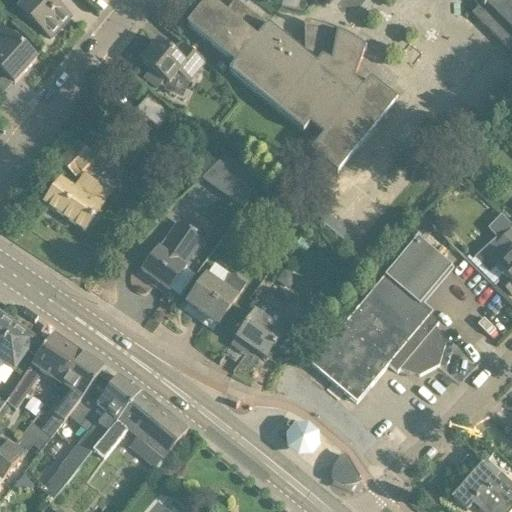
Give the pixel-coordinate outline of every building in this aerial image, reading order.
[(51,42),(71,20),(54,3),(56,0),(30,0),(20,11),(51,42)] [(511,0),(470,0),(480,9),(473,16),(511,54),(511,0)] [(236,68),(235,67),(229,75),(304,135),(310,128),(324,139),(312,155),(338,176),(397,103),(371,82),(364,91),(355,83),(365,54),(366,54),(367,53),(359,47),(352,43),(342,37),(334,34),(327,32),(319,30),(311,28),(304,27),(304,29),(305,29),(305,56),(302,55),(237,2),(226,16),(209,2),(204,9),(252,48),(236,68)] [(188,29),(235,67),(236,68),(252,48),(204,9),(188,29)] [(37,63),(12,39),(1,51),(0,49),(0,81),(4,77),(15,87),(37,63)] [(145,81),(159,92),(166,83),(170,87),(179,76),(190,85),(207,65),(184,47),(175,57),(159,44),(142,64),(152,72),(145,81)] [(78,180),(96,161),(78,145),(60,164),(78,180)] [(223,161),(204,182),(238,213),(258,192),(223,161)] [(86,233),(113,195),(85,176),(75,191),(62,183),(46,206),(86,233)] [(161,251),(161,250),(144,274),(171,293),(187,269),(204,244),(179,226),(161,251)] [(511,233),(480,266),(511,298),(511,233)] [(419,240),(386,280),(312,368),(358,407),(390,369),(398,376),(401,373),(421,379),(440,369),(446,349),(437,330),(439,327),(431,320),(431,319),(420,309),(454,270),(419,240)] [(232,277),(223,290),(207,279),(188,306),(220,327),(247,287),(232,277)] [(226,356),(236,363),(247,347),(267,360),(273,351),(275,352),(277,348),(285,336),(254,315),(226,356)] [(0,354),(16,332),(0,320),(0,354)] [(16,332),(0,354),(0,376),(9,364),(18,371),(35,345),(16,332)] [(66,364),(77,372),(86,360),(85,359),(84,361),(53,341),(6,408),(16,415),(42,378),(52,384),(66,364)] [(105,374),(86,360),(77,372),(65,388),(64,387),(62,389),(71,396),(41,435),(52,442),(69,421),(92,391),(105,374)] [(106,401),(92,391),(69,421),(87,436),(57,475),(70,485),(94,456),(142,399),(119,382),(106,401)] [(142,399),(94,456),(104,463),(87,486),(117,511),(124,511),(188,436),(142,399)] [(317,427),(307,420),(294,422),(286,432),(288,445),(298,453),(313,450),(320,439),(317,427)] [(0,470),(13,455),(12,454),(15,449),(8,443),(0,453),(0,470)] [(13,455),(0,470),(0,483),(2,485),(24,456),(15,449),(12,454),(13,455)] [(360,481),(348,460),(347,461),(348,462),(345,464),(342,467),(339,471),(338,473),(337,476),(337,478),(337,482),(350,485),(358,480),(359,481),(360,481)] [(511,511),(511,493),(482,466),(452,499),(466,511),(467,511),(473,506),(479,511),(511,511)]
